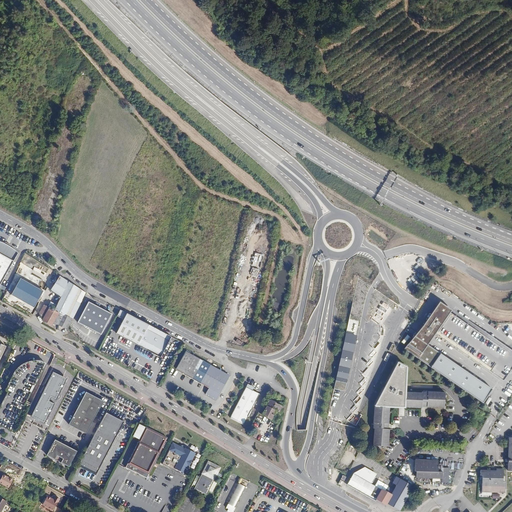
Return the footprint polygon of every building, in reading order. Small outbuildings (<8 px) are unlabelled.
[(0,284),(13,261),(0,253),(0,284)] [(45,277),(21,261),(4,300),(30,315),(46,290),(40,286),(45,277)] [(79,305),(86,292),(58,275),(50,290),(61,296),(54,310),(44,305),(39,313),(43,319),(47,313),(56,318),(58,325),(67,329),(79,305)] [(114,315),(90,303),(80,323),(104,335),(114,315)] [(408,359),(476,401),(484,389),(435,359),(442,347),(446,342),(495,372),(510,348),(442,306),(423,335),(408,359)] [(43,320),(52,325),(58,325),(56,318),(47,313),(43,319),(43,320)] [(160,357),(171,337),(127,313),(116,333),(160,357)] [(145,357),(151,360),(154,354),(148,351),(145,357)] [(202,383),(211,366),(188,353),(178,371),(202,383)] [(389,407),(406,408),(405,406),(405,391),(406,366),(396,360),(375,406),(388,407),(389,407)] [(12,395),(26,403),(35,386),(45,365),(43,364),(42,364),(40,363),(39,363),(37,363),(36,363),(34,363),(32,363),(31,363),(29,363),(28,364),(26,364),(25,365),(23,366),(22,367),(20,368),(19,369),(18,370),(17,371),(16,372),(13,375),(8,387),(15,390),(12,395)] [(232,377),(211,366),(202,383),(212,389),(208,395),(219,401),(232,377)] [(69,378),(55,371),(33,416),(47,423),(69,378)] [(15,390),(8,387),(5,392),(7,393),(0,408),(0,433),(9,438),(26,403),(12,395),(15,390)] [(243,424),(259,394),(246,387),(230,417),(243,424)] [(444,392),(405,391),(405,406),(422,407),(422,404),(427,404),(428,405),(444,405),(444,392)] [(86,434),(103,401),(86,392),(69,425),(86,434)] [(277,417),(284,405),(279,402),(279,404),(275,402),(275,403),(270,400),(262,414),(275,421),(277,417)] [(373,423),(371,423),(371,428),(374,428),(373,445),(386,446),(388,429),(385,429),(385,423),(387,423),(388,407),(375,406),(373,423)] [(106,413),(78,467),(95,475),(123,422),(106,413)] [(138,470),(148,475),(167,439),(146,428),(125,467),(136,473),(138,470)] [(259,431),(255,438),(264,443),(268,436),(259,431)] [(60,461),(60,463),(69,468),(77,452),(55,440),(46,456),(55,461),(56,459),(60,461)] [(175,470),(180,472),(186,476),(197,455),(186,450),(186,451),(181,448),(174,444),(163,465),(175,472),(175,470)] [(415,472),(416,472),(416,477),(432,478),(432,483),(449,484),(449,472),(443,472),(443,468),(443,466),(442,465),(441,464),(440,464),(439,465),(439,466),(438,467),(438,461),(415,460),(415,472)] [(206,497),(208,493),(214,482),(217,477),(218,475),(219,475),(221,470),(209,463),(199,481),(198,481),(199,478),(197,477),(194,482),(198,484),(196,488),(194,491),(206,497)] [(478,470),(480,470),(479,486),(501,487),(502,477),(499,477),(500,465),(494,464),(494,466),(478,465),(478,470)] [(372,499),(378,489),(370,485),(376,474),(365,468),(352,473),(346,484),(372,499)] [(146,479),(148,475),(138,470),(136,473),(146,479)] [(395,485),(390,495),(384,505),(396,511),(399,511),(412,486),(395,475),(391,483),(395,485)] [(214,482),(208,493),(211,495),(217,484),(214,482)] [(238,484),(227,505),(234,508),(244,488),(238,484)] [(384,505),(390,495),(378,489),(372,499),(384,505)]
